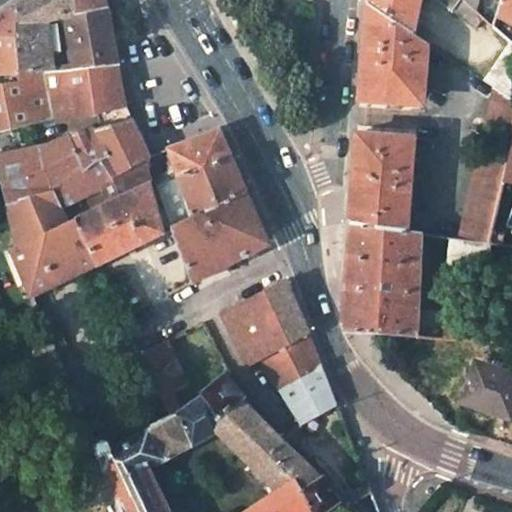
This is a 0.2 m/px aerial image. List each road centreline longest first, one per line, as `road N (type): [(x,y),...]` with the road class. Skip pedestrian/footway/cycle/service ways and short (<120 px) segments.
road 1 (secondary): [(411,434),(365,396),(330,335),(307,245)]
road 2 (secondary): [(288,190),(179,0)]
road 3 (residential): [(341,0),(331,172),(288,190)]
